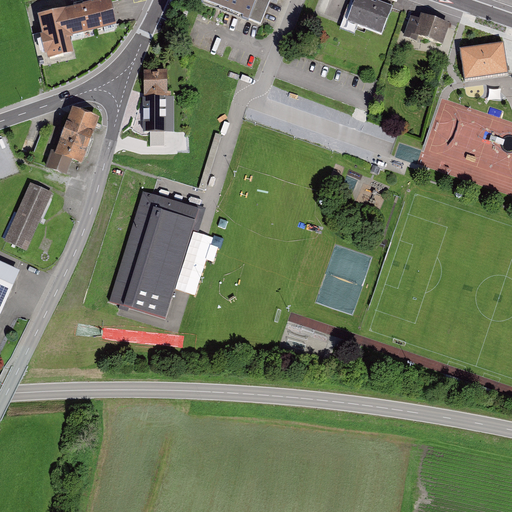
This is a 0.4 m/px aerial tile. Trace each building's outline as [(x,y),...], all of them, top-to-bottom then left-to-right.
[(204,0),(203,5),(263,28),(273,3),(266,0),(204,0)] [(323,0),(319,12),(331,16),(335,0),(323,0)] [(378,6),(362,0),(355,0),(347,23),(385,37),(396,10),(379,3),(378,6)] [(112,2),(39,18),(48,62),(75,56),(71,38),(118,27),(112,2)] [(421,21),(413,18),(406,39),(418,43),(420,39),(444,46),(451,25),(423,16),(421,21)] [(500,41),(468,46),(472,71),(505,66),(500,41)] [(167,73),(145,73),(146,113),(142,113),(142,133),(171,132),(170,94),(168,95),(167,73)] [(58,156),(52,153),(46,170),(68,178),(74,162),(84,166),(101,120),(75,110),(58,156)] [(409,160),(418,163),(422,153),(413,149),(409,160)] [(26,252),(53,197),(30,186),(3,241),(26,252)] [(143,194),(110,303),(166,321),(199,211),(143,194)] [(0,316),(0,317),(20,273),(0,263),(0,316)]
